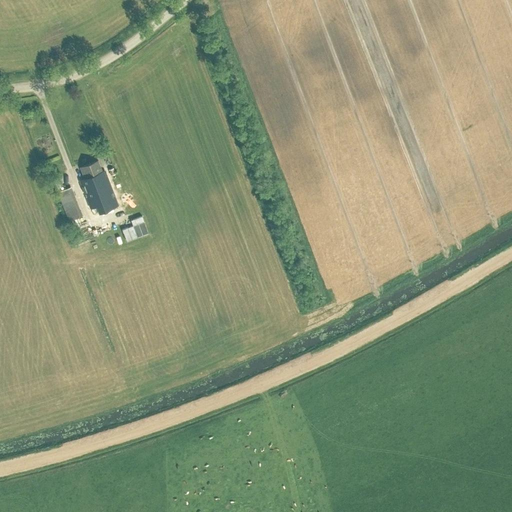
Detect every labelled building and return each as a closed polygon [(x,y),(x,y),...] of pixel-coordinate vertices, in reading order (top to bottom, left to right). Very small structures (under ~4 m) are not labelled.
[(53,147),(48,133),(32,137),(36,152),(53,147)] [(84,179),(79,181),(80,184),(83,183),(94,179),(95,181),(106,177),(104,171),(102,172),(97,160),(79,168),(84,179)] [(83,183),(80,184),(92,215),(117,205),(106,177),(95,181),(94,179),(83,183)] [(81,234),(67,188),(56,191),(71,238),(81,234)] [(132,225),(122,229),(126,240),(148,232),(144,221),(142,215),(130,220),(132,225)]
